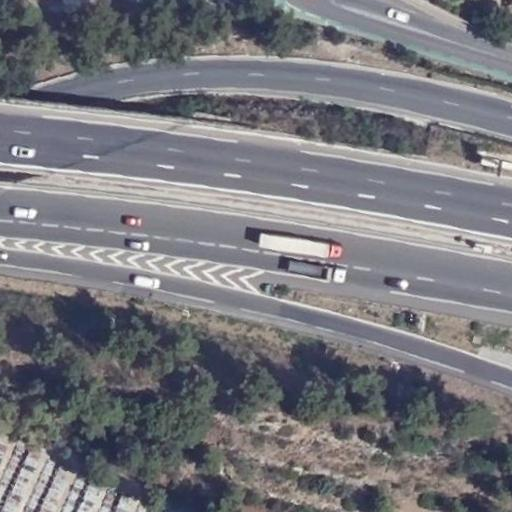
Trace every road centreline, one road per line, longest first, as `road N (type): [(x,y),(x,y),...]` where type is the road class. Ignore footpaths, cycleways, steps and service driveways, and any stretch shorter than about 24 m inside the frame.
road 1 (motorway): [(0,255),(269,305),(511,381)]
road 2 (motorway): [(511,117),(314,80),(230,74),(114,85),(0,117)]
road 3 (motorway): [(511,212),(298,168),(0,123)]
road 4 (motorway): [(0,200),(511,278)]
road 5 (primary): [(315,0),(511,56)]
